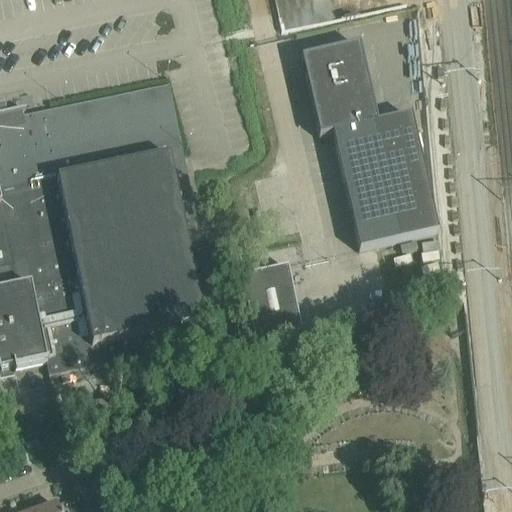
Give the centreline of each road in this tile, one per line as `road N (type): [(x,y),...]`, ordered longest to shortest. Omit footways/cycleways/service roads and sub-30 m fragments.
road 1 (unclassified): [(313,264),(252,0)]
road 2 (residential): [(0,492),(65,473),(80,477),(97,511)]
